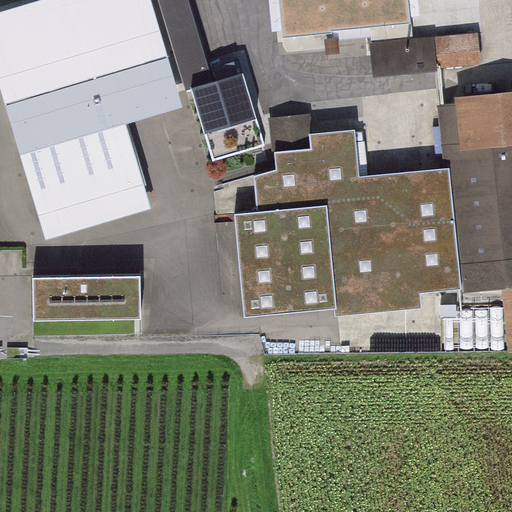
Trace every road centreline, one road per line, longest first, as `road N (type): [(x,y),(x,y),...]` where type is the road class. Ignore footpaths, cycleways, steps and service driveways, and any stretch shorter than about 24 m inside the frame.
road 1 (residential): [(0,328),(27,345),(234,345),(248,351),(252,386)]
road 2 (track): [(252,386),(258,511)]
